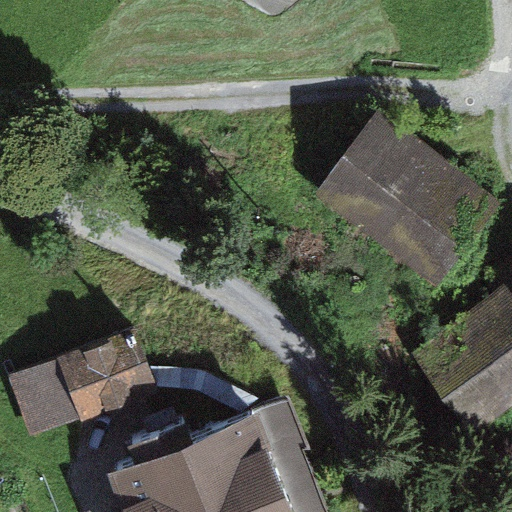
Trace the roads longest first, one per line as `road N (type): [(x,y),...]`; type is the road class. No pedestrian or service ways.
road 1 (track): [(511,54),(504,81),(486,97),(463,100),(340,90),(0,105)]
road 2 (track): [(373,511),(347,440),(307,373),(249,314),(167,259),(0,192)]
